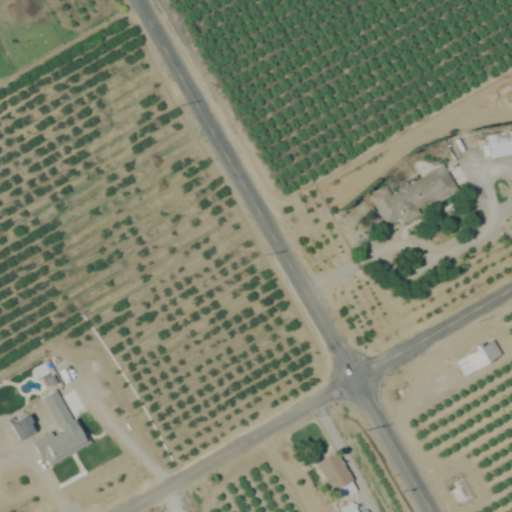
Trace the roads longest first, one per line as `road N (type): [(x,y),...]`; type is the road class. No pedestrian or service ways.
road 1 (residential): [(138,0),(432,511)]
road 2 (residential): [(131,511),(511,291)]
